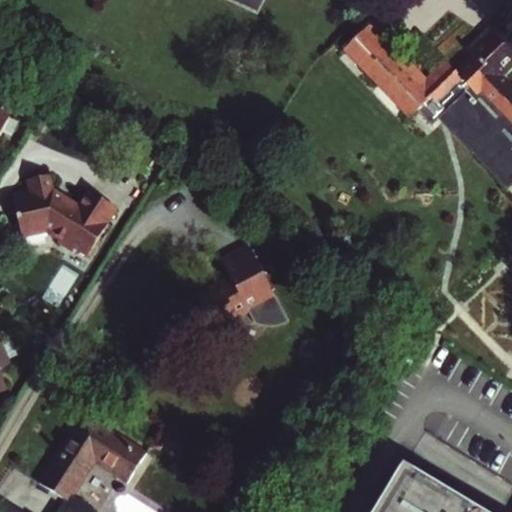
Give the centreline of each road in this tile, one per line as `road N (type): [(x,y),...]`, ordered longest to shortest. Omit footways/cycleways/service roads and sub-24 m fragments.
road 1 (residential): [(0,460),(214,169)]
road 2 (unknown): [(0,217),(34,168),(47,166),(95,189)]
